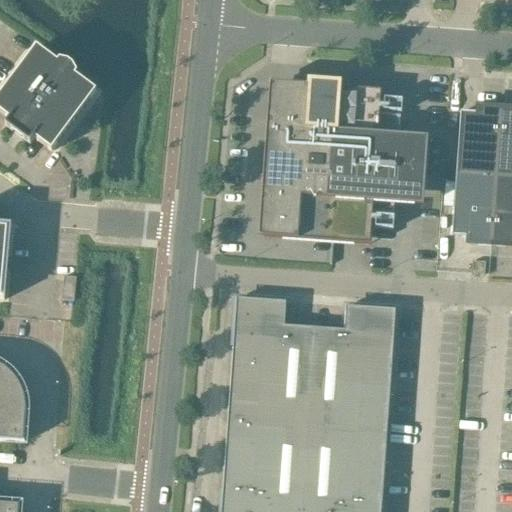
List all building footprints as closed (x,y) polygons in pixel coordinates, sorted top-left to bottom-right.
[(51,153),(96,93),(70,74),(68,70),(66,68),(61,68),(36,49),(0,96),(0,114),(9,121),(4,127),(29,145),(34,140),(51,153)] [(269,85),(258,239),(369,247),(372,214),(393,216),(393,206),(423,208),(427,140),(398,138),(400,117),(379,115),(381,93),(340,90),(341,84),(307,82),(307,87),(269,85)] [(477,115),(460,114),(451,237),(469,239),(468,243),(467,243),(467,245),(511,248),(511,110),(476,108),(476,110),(478,110),(477,115)] [(0,300),(4,301),(7,258),(10,227),(0,226),(0,300)] [(484,276),(485,263),(472,262),(471,275),(484,276)] [(73,302),(75,279),(63,277),(61,301),(73,302)] [(307,426),(314,329),(284,327),(285,306),(286,303),(236,300),(227,421),(307,426)] [(307,426),(387,432),(394,332),(395,311),(345,308),(343,331),(314,329),(307,426)] [(18,385),(12,378),(5,371),(0,367),(0,511),(17,511),(18,507),(0,505),(0,441),(22,443),(24,414),(24,404),(22,394),(18,385)] [(300,511),(307,426),(227,421),(220,511),(300,511)] [(380,511),(387,432),(307,426),(300,511),(380,511)]
